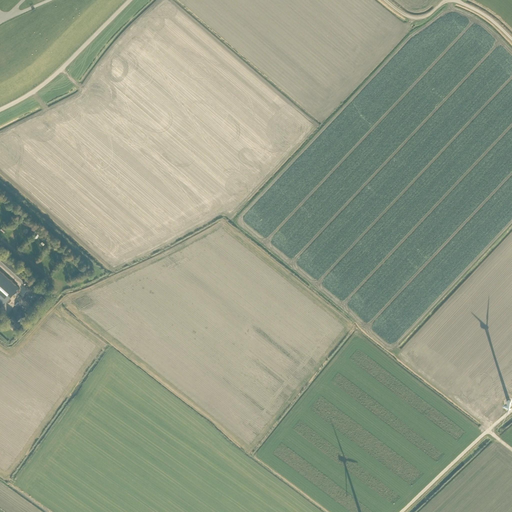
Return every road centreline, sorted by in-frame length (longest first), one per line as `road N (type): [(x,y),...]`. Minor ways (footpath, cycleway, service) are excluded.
road 1 (unclassified): [(0,110),(53,76),(130,0)]
road 2 (track): [(401,511),(511,409)]
road 3 (unclassified): [(511,39),(461,3),(441,3),(415,18),(385,0)]
